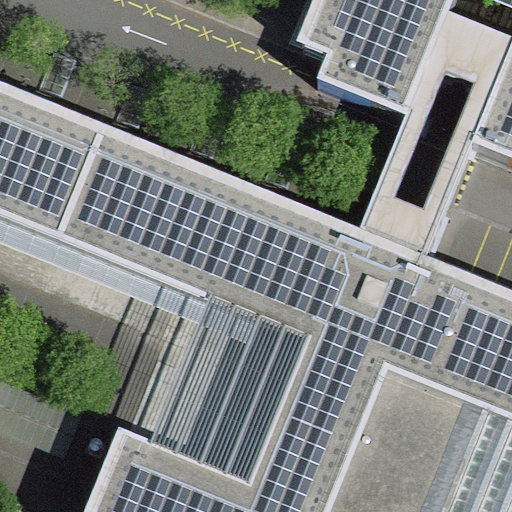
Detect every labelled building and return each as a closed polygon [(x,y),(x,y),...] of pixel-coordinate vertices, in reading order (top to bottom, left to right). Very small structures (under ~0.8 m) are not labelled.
[(334,0),(310,61),(344,74),(334,99),(420,134),(463,28),(474,0),(334,0)] [(407,166),(374,248),(439,274),(472,193),(485,160),(511,94),(511,48),(463,28),(420,134),(407,166)] [(511,94),(485,160),(511,170),(511,94)] [(0,228),(315,355),(468,417),(511,434),(511,303),(439,274),(374,248),(0,97),(0,228)] [(429,511),(468,417),(315,355),(254,505),(270,511),(429,511)] [(270,511),(254,505),(123,453),(99,511),(270,511)]
